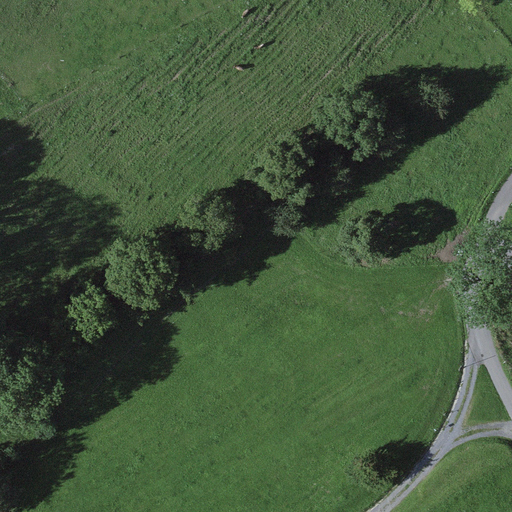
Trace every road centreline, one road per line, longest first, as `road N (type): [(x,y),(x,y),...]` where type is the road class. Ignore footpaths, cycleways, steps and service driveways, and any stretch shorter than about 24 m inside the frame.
road 1 (unclassified): [(511,187),(475,292),(477,329),(511,401)]
road 2 (track): [(378,511),(439,450),(473,372),(477,329)]
